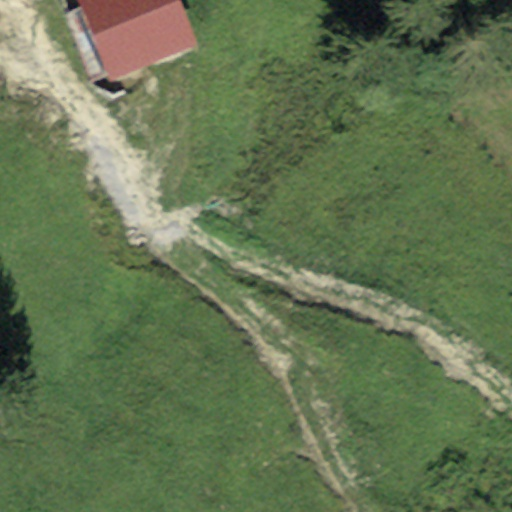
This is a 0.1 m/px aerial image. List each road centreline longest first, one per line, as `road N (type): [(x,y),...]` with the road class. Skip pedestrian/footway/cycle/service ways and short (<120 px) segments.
road 1 (track): [(268,340),(0,58)]
road 2 (track): [(155,89),(155,227)]
